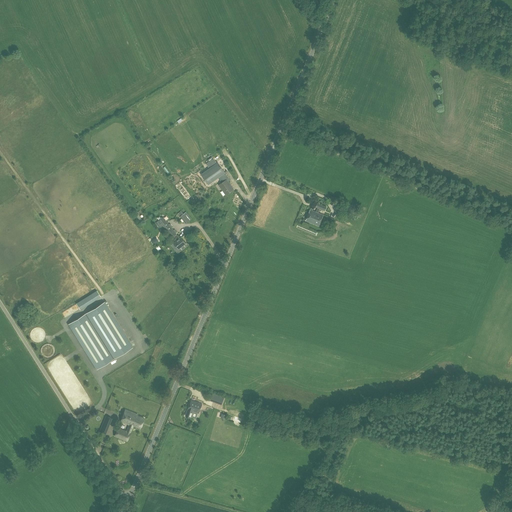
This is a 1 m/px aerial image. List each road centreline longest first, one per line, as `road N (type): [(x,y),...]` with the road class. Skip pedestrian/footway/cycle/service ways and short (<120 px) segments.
road 1 (tertiary): [(126,500),(333,0)]
road 2 (track): [(511,227),(279,129)]
road 3 (unclassified): [(126,500),(0,304)]
